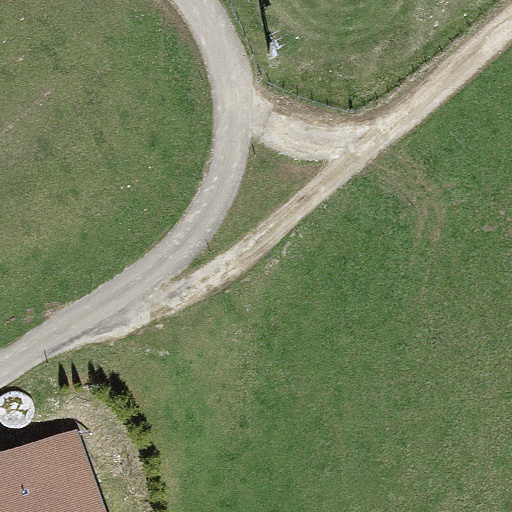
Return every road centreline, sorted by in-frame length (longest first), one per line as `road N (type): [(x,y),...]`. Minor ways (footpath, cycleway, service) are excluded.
road 1 (unclassified): [(194,0),(228,82),(222,181),(191,232),(158,262),(0,367)]
road 2 (track): [(369,139),(211,276),(141,307),(102,304)]
road 3 (track): [(511,29),(369,139),(291,134),(231,107)]
